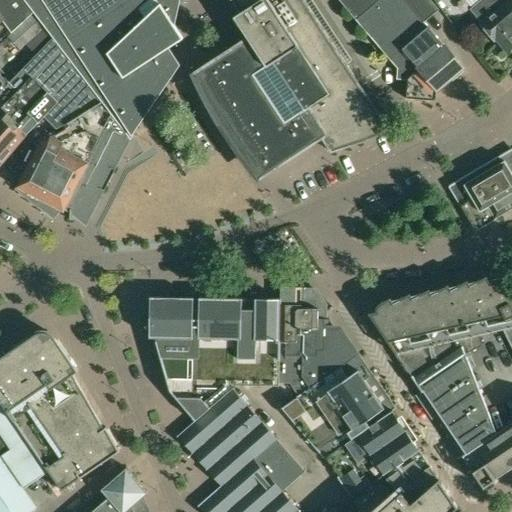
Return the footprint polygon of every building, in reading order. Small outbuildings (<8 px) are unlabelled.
[(0,0),(0,24),(4,22),(11,32),(31,15),(33,12),(24,0),(0,0)] [(24,0),(33,12),(53,38),(60,48),(71,62),(75,67),(101,102),(127,137),(130,141),(131,139),(134,136),(128,127),(145,111),(147,110),(143,104),(160,89),(162,88),(159,82),(176,66),(178,65),(167,49),(183,38),(169,17),(172,15),(175,0),(24,0)] [(250,40),(199,73),(217,107),(220,105),(235,128),(234,129),(233,130),(233,131),(232,132),(232,134),(232,135),(232,136),(233,137),(233,138),(234,139),(235,140),(236,140),(237,141),(238,141),(239,141),(240,141),(241,141),(242,140),(243,140),(246,145),(242,148),(244,152),(245,153),(246,155),(247,157),(249,158),(250,160),(251,162),(252,163),(253,165),(255,166),(256,168),(257,169),(259,171),(260,172),(261,174),(320,135),(331,152),(362,142),(363,141),(365,141),(367,140),(369,139),(371,138),(372,138),(374,137),(376,136),(378,135),(379,134),(381,133),(383,132),(384,131),(386,130),(389,128),(305,0),(231,0),(240,12),(234,16),(250,40)] [(338,0),(356,20),(383,52),(397,68),(396,79),(407,80),(406,98),(436,101),(437,89),(451,77),(461,78),(462,66),(415,11),(427,0),(338,0)] [(511,0),(480,0),(471,8),(482,22),(481,23),(495,40),(496,39),(508,53),(511,50),(511,49),(511,0)] [(11,32),(6,36),(20,50),(44,29),(31,15),(11,32)] [(0,108),(60,48),(53,38),(8,84),(0,75),(0,108)] [(60,48),(0,108),(0,161),(17,142),(19,144),(27,135),(26,135),(58,101),(73,119),(101,102),(75,67),(71,62),(60,48)] [(15,189),(14,190),(18,193),(17,195),(26,199),(30,202),(29,204),(37,208),(41,211),(40,213),(49,218),(53,221),(54,220),(52,219),(59,210),(62,211),(64,209),(69,212),(69,220),(70,220),(70,219),(84,220),(126,138),(127,137),(101,102),(73,119),(67,122),(70,126),(30,149),(23,163),(27,165),(21,178),(17,188),(18,188),(16,190),(15,189)] [(511,150),(450,187),(476,230),(511,208),(511,150)] [(378,310),(369,312),(422,391),(423,390),(465,452),(496,432),(465,353),(482,344),(479,334),(503,329),(511,348),(511,293),(511,292),(510,292),(510,291),(509,291),(508,290),(508,289),(507,289),(507,288),(506,287),(505,287),(505,286),(504,285),(504,284),(504,283),(503,283),(503,282),(502,281),(502,280),(502,279),(490,282),(487,275),(469,284),(467,280),(450,288),(448,284),(431,293),(429,288),(412,297),(410,293),(392,301),(391,297),(381,302),(381,303),(380,304),(379,304),(379,305),(378,306),(378,307),(378,308),(378,309),(378,310)] [(280,305),(280,382),(290,382),(297,393),(307,386),(302,378),(302,376),(302,362),(316,362),(317,352),(329,352),(330,332),(330,321),(330,319),(328,319),(326,319),(326,311),(314,292),(309,296),(304,289),(302,289),(302,288),(281,288),(281,299),(281,305),(280,305)] [(150,297),(150,337),(155,337),(161,358),(159,358),(160,360),(161,362),(162,362),(164,369),(163,369),(163,371),(164,370),(170,391),(181,404),(180,405),(194,421),(198,418),(234,388),(233,388),(237,384),(249,384),(249,358),(278,358),(278,384),(280,384),(280,382),(280,305),(281,305),(281,299),(150,297)] [(302,376),(302,378),(307,386),(308,388),(309,389),(357,357),(338,331),(330,332),(329,352),(317,352),(316,362),(302,362),(302,376)] [(35,333),(0,356),(0,400),(25,439),(26,438),(61,490),(119,451),(104,427),(102,428),(71,374),(78,370),(55,336),(54,337),(36,334),(35,333)] [(309,389),(280,409),(322,458),(324,457),(393,411),(392,409),(357,357),(309,389)] [(194,421),(183,431),(226,481),(204,501),(213,511),(300,511),(283,491),(306,471),(234,388),(198,418),(194,421)] [(0,400),(0,433),(10,449),(25,439),(0,400)] [(393,411),(324,457),(351,496),(368,485),(383,475),(393,468),(420,450),(393,411)] [(511,420),(502,428),(511,443),(511,420)] [(465,452),(462,454),(473,470),(484,486),(496,478),(511,467),(511,443),(502,428),(496,432),(465,452)] [(0,511),(29,511),(36,508),(0,456),(10,449),(0,433),(0,511)] [(337,511),(335,506),(328,511),(450,511),(458,506),(420,450),(371,483),(374,487),(354,500),(358,511),(337,511)] [(94,510),(90,511),(143,511),(139,500),(148,492),(126,467),(101,489),(108,497),(94,510)]
